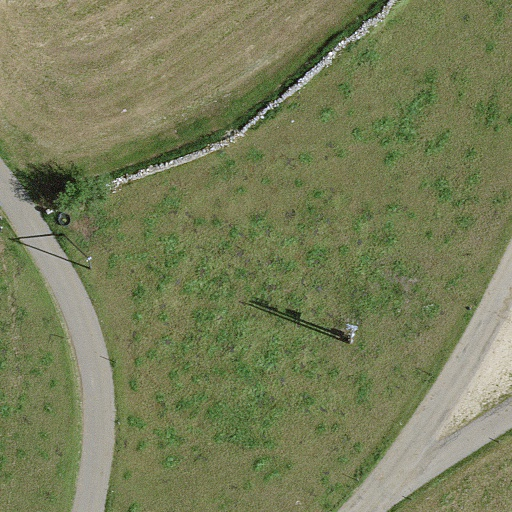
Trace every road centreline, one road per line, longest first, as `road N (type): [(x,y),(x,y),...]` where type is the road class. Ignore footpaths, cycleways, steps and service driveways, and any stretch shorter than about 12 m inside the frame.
road 1 (unclassified): [(82,511),(100,399),(64,266),(0,189)]
road 2 (unclassified): [(356,511),(408,458),(511,266)]
